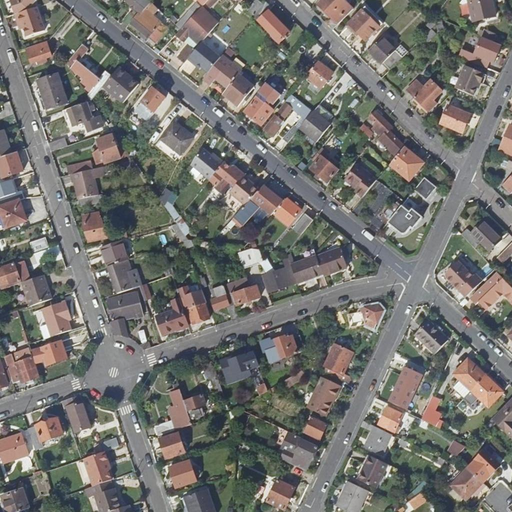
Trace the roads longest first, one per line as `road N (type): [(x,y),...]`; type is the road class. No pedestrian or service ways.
road 1 (unclassified): [(417,281),(72,0)]
road 2 (unclassified): [(0,36),(114,371)]
road 3 (unclassified): [(114,371),(329,298),(417,281)]
road 4 (unclassified): [(309,511),(417,281)]
road 5 (residential): [(288,0),(463,175)]
road 6 (unclassified): [(114,371),(161,511)]
road 7 (unclassified): [(511,371),(417,281)]
road 8 (unclassified): [(0,410),(114,371)]
